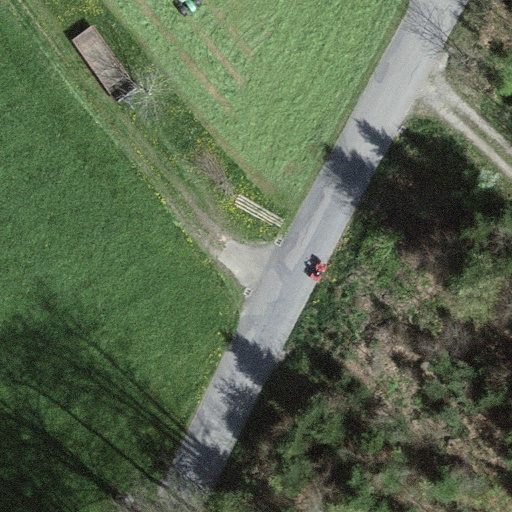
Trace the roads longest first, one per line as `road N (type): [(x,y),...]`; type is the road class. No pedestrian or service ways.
road 1 (unclassified): [(436,0),(286,281),(176,511)]
road 2 (track): [(511,167),(403,59)]
